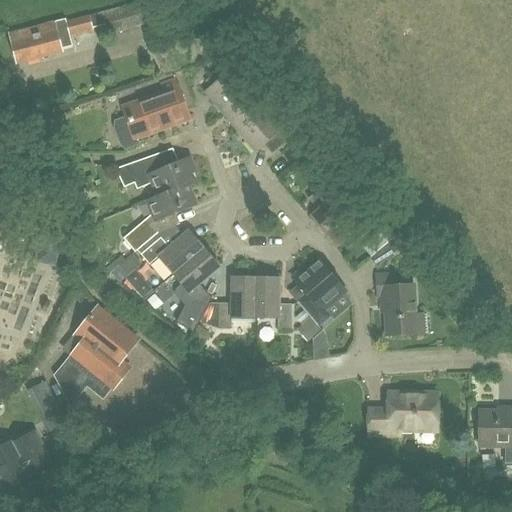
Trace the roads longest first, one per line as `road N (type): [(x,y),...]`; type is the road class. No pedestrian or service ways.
road 1 (residential): [(40,511),(72,482),(167,423),(267,386),(366,366)]
road 2 (residential): [(366,366),(355,282),(314,237),(294,234)]
road 3 (track): [(0,81),(142,45)]
road 4 (residential): [(237,200),(227,228),(246,255),(272,257),(294,234)]
